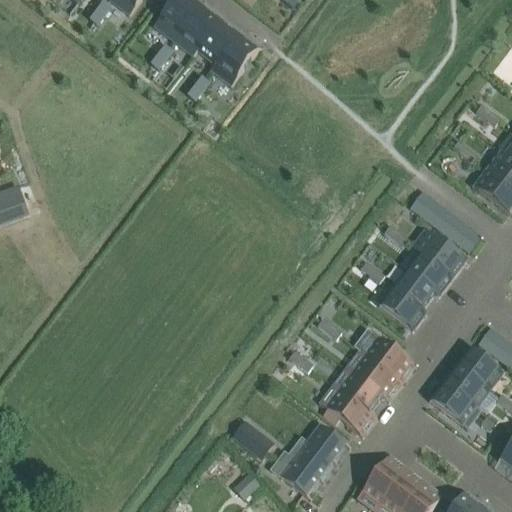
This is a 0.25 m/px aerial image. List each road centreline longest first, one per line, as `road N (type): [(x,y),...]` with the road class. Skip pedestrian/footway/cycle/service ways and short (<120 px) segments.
road 1 (residential): [(398,416),(511,259)]
road 2 (residential): [(511,506),(398,416)]
